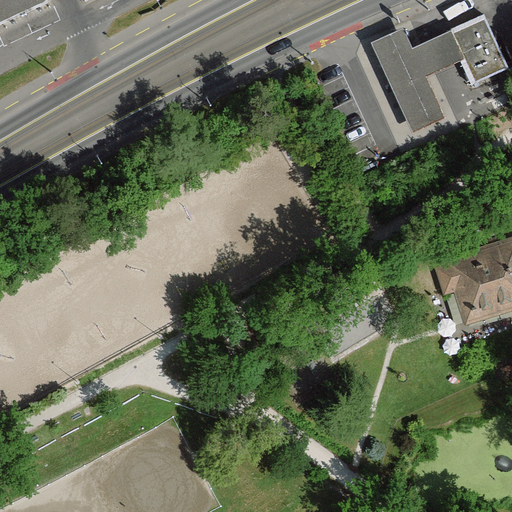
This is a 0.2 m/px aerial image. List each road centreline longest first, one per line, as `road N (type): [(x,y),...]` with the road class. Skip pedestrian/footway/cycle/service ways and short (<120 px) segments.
road 1 (secondary): [(0,196),(191,91),(382,0)]
road 2 (secondary): [(236,0),(0,130)]
